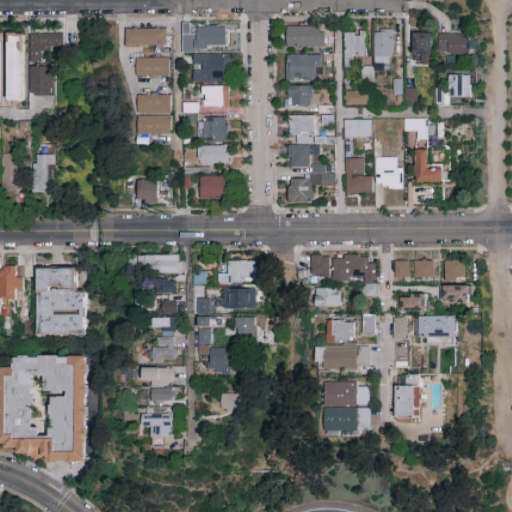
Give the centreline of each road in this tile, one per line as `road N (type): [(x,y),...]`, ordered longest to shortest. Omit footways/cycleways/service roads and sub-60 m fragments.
road 1 (residential): [(511,231),(0,234)]
road 2 (residential): [(178,1),(438,1)]
road 3 (residential): [(261,233),(259,0)]
road 4 (residential): [(190,234),(189,442)]
road 5 (residential): [(499,209),(499,1)]
road 6 (residential): [(385,433),(385,233)]
road 7 (residential): [(0,1),(178,1)]
